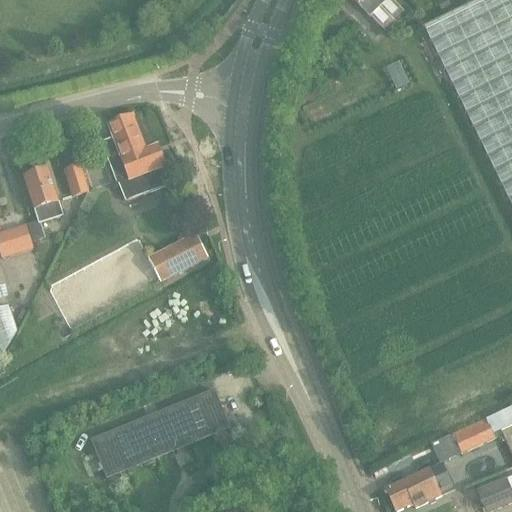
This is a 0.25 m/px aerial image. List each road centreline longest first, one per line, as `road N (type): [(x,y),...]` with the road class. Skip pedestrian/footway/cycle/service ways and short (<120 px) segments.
road 1 (tertiary): [(356,511),(253,260),(237,101)]
road 2 (unclassified): [(0,128),(145,93),(237,101)]
